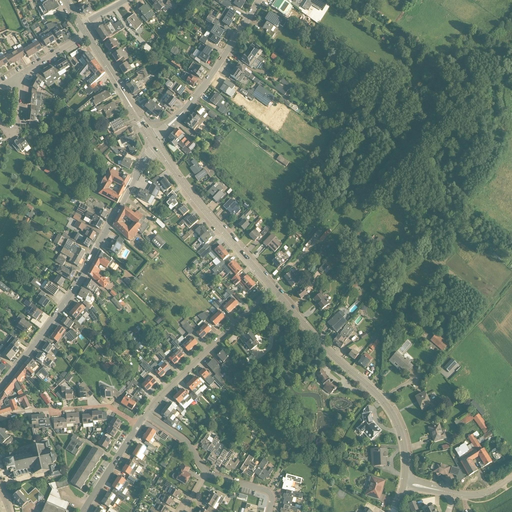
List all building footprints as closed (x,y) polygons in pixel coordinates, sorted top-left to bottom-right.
[(53,0),(52,0),(39,8),(37,9),(40,15),(42,13),(42,14),(56,5),(53,0)] [(152,0),(152,1),(155,4),(153,6),(156,10),(157,9),(159,11),(165,7),(161,2),(162,1),(160,0),(152,0)] [(177,5),(171,2),(168,0),(166,5),(175,10),(177,5)] [(221,0),(220,0),(218,0),(217,2),(227,9),(229,6),(221,0)] [(228,0),(228,1),(226,0),(220,0),(221,0),(229,6),(231,3),(234,5),(241,9),(244,4),(238,0),(228,0)] [(281,0),(277,0),(273,7),(285,15),(291,6),(281,0)] [(322,10),(326,4),(321,0),(320,0),(307,0),(307,1),(313,4),(322,10)] [(82,4),(76,7),(78,10),(80,14),(85,16),(92,12),(88,6),(85,8),(84,6),(82,4)] [(56,5),(42,14),(43,16),(41,17),(43,21),(57,13),(55,10),(58,8),(56,5)] [(144,7),(139,11),(147,21),(154,16),(147,6),(145,8),(144,7)] [(226,9),(222,15),(231,21),(235,14),(230,11),(229,10),(228,10),(226,9)] [(270,20),(269,22),(267,21),(263,29),(266,31),(266,32),(266,34),(272,38),(275,34),(271,31),(273,27),(276,29),(277,27),(278,28),(279,25),(283,27),(286,22),(281,19),(279,17),(277,16),(275,15),(272,13),(271,14),(269,13),(267,17),(270,20)] [(134,15),(127,20),(130,24),(131,23),(134,27),(133,28),(136,31),(142,24),(139,21),(138,22),(136,19),(137,19),(134,15)] [(208,18),(213,21),(218,24),(220,21),(210,15),(208,18)] [(222,23),(229,27),(232,22),(231,21),(222,15),(219,20),(222,22),(222,23)] [(104,42),(119,33),(124,29),(120,22),(114,25),(112,21),(96,31),(104,42)] [(48,30),(43,33),(51,44),(56,42),(53,37),(55,35),(53,32),(50,27),(49,25),(46,26),(48,30)] [(56,26),(50,27),(53,32),(55,35),(58,40),(63,37),(60,32),(62,31),(59,25),(56,26)] [(219,39),(223,32),(218,29),(214,35),(219,39)] [(214,35),(211,34),(210,33),(208,37),(207,36),(206,38),(203,37),(204,36),(197,32),(195,35),(201,39),(206,42),(208,39),(211,40),(210,41),(217,45),(221,40),(219,39),(214,35)] [(39,35),(40,37),(37,38),(41,44),(43,42),(46,47),(51,44),(43,33),(39,35)] [(114,43),(112,40),(105,45),(109,51),(115,48),(116,50),(121,47),(117,42),(114,43)] [(33,45),(37,53),(42,50),(37,42),(33,45)] [(283,42),(280,47),(287,52),(289,49),(288,47),(288,46),(287,45),(287,44),(283,42)] [(37,53),(33,45),(28,48),(33,56),(37,53)] [(247,53),(255,59),(260,63),(264,66),(264,65),(267,62),(259,57),(262,52),(260,50),(255,46),(254,47),(252,46),(251,47),(250,47),(249,47),(249,48),(249,49),(249,50),(247,53)] [(177,57),(180,52),(173,47),(170,52),(177,57)] [(207,57),(212,50),(206,47),(204,50),(202,48),(200,52),(207,57)] [(278,47),(274,52),(286,61),(290,55),(278,47)] [(13,53),(18,61),(23,58),(18,50),(17,51),(16,48),(12,50),(14,53),(13,53)] [(29,58),(24,50),(22,48),(18,50),(23,58),(27,56),(28,58),(29,58)] [(28,48),(24,50),(29,58),(33,56),(28,48)] [(116,63),(120,61),(122,60),(123,62),(128,58),(125,52),(123,53),(121,50),(112,56),(116,63)] [(199,63),(201,60),(206,63),(209,58),(207,57),(200,52),(196,57),(197,57),(196,58),(197,58),(195,61),(199,63)] [(9,56),(14,64),(18,61),(13,53),(9,56)] [(77,75),(81,78),(89,68),(88,66),(95,61),(92,57),(91,57),(88,53),(82,58),(80,59),(80,60),(85,66),(77,75)] [(245,55),(244,56),(243,56),(242,58),(243,59),(242,60),(244,61),(243,62),(249,67),(252,69),(253,68),(255,70),(260,63),(255,59),(247,53),(245,56),(245,55)] [(8,54),(4,57),(4,56),(3,56),(8,64),(10,66),(14,64),(9,56),(8,54)] [(273,54),(270,58),(277,63),(280,59),(273,54)] [(0,60),(4,67),(8,64),(3,56),(0,57),(0,60)] [(64,59),(60,61),(64,69),(69,66),(70,69),(73,67),(69,60),(66,62),(64,59)] [(57,73),(58,73),(64,69),(60,61),(55,64),(57,67),(55,69),(57,73)] [(81,78),(83,76),(86,78),(88,81),(92,78),(95,75),(101,70),(101,69),(101,68),(100,68),(99,67),(100,66),(98,64),(97,65),(95,61),(88,66),(89,68),(81,78)] [(193,63),(188,71),(199,78),(204,70),(193,63)] [(237,67),(235,69),(244,75),(248,78),(249,77),(252,80),(255,77),(251,74),(252,73),(246,68),(239,63),(239,64),(238,64),(237,64),(236,65),(236,66),(237,67)] [(124,75),(132,70),(135,68),(133,64),(129,67),(127,64),(120,68),(124,75)] [(61,78),(58,73),(57,73),(55,69),(52,70),(50,66),(45,69),(50,77),(52,80),(52,81),(54,82),(52,79),(56,77),(58,80),(61,78)] [(126,88),(128,91),(143,80),(147,77),(143,72),(145,70),(143,68),(135,73),(139,78),(140,77),(141,79),(136,82),(134,80),(126,85),(127,87),(126,88)] [(52,80),(50,77),(45,69),(41,72),(43,75),(40,77),(41,77),(43,81),(43,82),(46,85),(47,86),(49,85),(48,83),(52,81),(52,80)] [(239,83),(244,75),(235,69),(230,76),(239,83)] [(105,74),(101,70),(95,75),(92,78),(88,81),(88,82),(87,82),(91,86),(85,92),(89,96),(93,92),(96,95),(101,91),(94,83),(105,74)] [(182,79),(187,82),(194,87),(198,80),(190,76),(186,73),(182,79)] [(147,78),(147,77),(143,80),(128,91),(131,94),(132,93),(134,97),(140,93),(137,89),(154,77),(152,74),(147,78)] [(31,82),(39,87),(42,82),(43,82),(43,81),(41,77),(40,77),(37,79),(34,78),(31,82)] [(284,85),(293,91),(295,88),(291,85),(283,78),(280,82),(284,85)] [(175,82),(173,85),(168,81),(165,85),(169,90),(174,94),(176,92),(180,96),(185,90),(180,86),(175,82)] [(222,91),(232,98),(236,92),(232,90),(234,87),(226,81),(224,84),(226,86),(222,91)] [(37,91),(39,87),(31,82),(29,87),(32,89),(31,92),(37,93),(37,91)] [(278,85),(275,89),(285,96),(288,91),(278,85)] [(254,98),(257,100),(267,107),(275,97),(259,86),(254,93),(252,95),(247,91),(242,88),(239,92),(251,101),(254,98)] [(107,90),(98,95),(99,98),(92,102),(95,106),(111,97),(107,90)] [(163,98),(166,100),(167,102),(163,107),(165,109),(168,106),(171,108),(176,101),(172,97),(173,95),(169,91),(163,98)] [(27,95),(27,100),(36,101),(40,101),(41,93),(37,93),(31,92),(31,95),(27,95)] [(216,94),(210,102),(215,106),(216,106),(220,109),(218,111),(222,114),(226,109),(219,104),(223,99),(222,98),(216,94)] [(40,101),(36,101),(27,100),(26,105),(31,106),(30,109),(36,109),(40,110),(41,102),(40,101)] [(146,106),(152,112),(157,107),(160,104),(157,101),(154,104),(151,101),(146,106)] [(108,112),(110,117),(118,113),(114,106),(116,106),(114,102),(103,108),(102,105),(96,108),(98,112),(103,110),(105,113),(108,112)] [(204,111),(199,106),(193,113),(201,120),(207,113),(204,111)] [(84,108),(82,107),(73,114),(75,116),(84,108)] [(163,112),(157,107),(152,112),(155,114),(154,115),(157,118),(163,112)] [(26,116),(35,117),(36,109),(30,109),(30,111),(27,111),(26,116)] [(214,119),(217,116),(211,111),(208,114),(214,119)] [(198,134),(200,131),(198,129),(203,122),(201,120),(193,113),(185,124),(192,130),(198,134)] [(35,117),(26,116),(25,122),(29,122),(29,125),(34,126),(35,117)] [(120,118),(109,124),(107,125),(106,127),(107,128),(109,129),(111,128),(114,133),(120,130),(126,127),(124,123),(123,124),(120,118)] [(183,137),(184,137),(177,130),(173,134),(185,145),(191,151),(196,145),(192,142),(190,144),(183,137)] [(169,139),(170,139),(171,138),(172,139),(170,142),(176,147),(178,145),(183,149),(182,150),(188,156),(191,152),(191,151),(185,145),(173,134),(169,138),(169,139)] [(126,136),(120,139),(119,139),(122,146),(124,145),(126,147),(127,146),(130,152),(132,153),(136,151),(134,148),(136,147),(131,137),(127,138),(126,136)] [(18,140),(14,143),(17,148),(20,151),(21,153),(25,151),(24,150),(28,147),(22,139),(19,142),(18,140)] [(117,155),(118,153),(119,153),(116,148),(115,149),(112,146),(109,143),(111,142),(109,139),(105,142),(117,155)] [(286,167),(289,163),(279,156),(276,160),(277,160),(286,167)] [(133,162),(128,160),(124,158),(122,162),(123,163),(121,166),(129,170),(133,162)] [(194,166),(190,169),(192,173),(193,172),(196,176),(194,178),(198,182),(207,175),(210,179),(215,174),(207,167),(203,170),(201,166),(199,168),(194,161),(191,163),(194,166)] [(104,178),(111,183),(114,182),(122,186),(122,187),(125,188),(131,178),(120,173),(118,177),(110,173),(112,170),(109,169),(104,178)] [(163,186),(166,191),(171,188),(165,179),(161,182),(157,176),(151,181),(159,189),(163,186)] [(94,191),(96,192),(117,203),(125,188),(122,187),(118,193),(115,192),(114,194),(107,190),(111,183),(104,178),(99,187),(97,186),(94,191)] [(138,195),(138,196),(145,200),(147,196),(150,198),(152,195),(156,198),(159,192),(152,184),(148,192),(145,191),(144,192),(141,190),(139,193),(138,195)] [(216,189),(213,187),(208,192),(214,198),(213,199),(217,202),(224,195),(221,192),(223,190),(219,186),(216,189)] [(172,191),(166,198),(167,199),(168,197),(170,199),(168,201),(169,201),(166,204),(169,207),(169,208),(171,210),(177,204),(175,201),(177,199),(174,196),(175,195),(172,191)] [(234,203),(231,200),(223,207),(227,210),(228,209),(233,214),(234,213),(236,215),(240,210),(233,203),(234,203)] [(173,211),(175,214),(178,211),(183,216),(189,211),(184,206),(185,205),(183,203),(173,211)] [(80,204),(78,208),(98,218),(100,219),(101,217),(104,219),(107,214),(100,210),(99,213),(80,204)] [(123,218),(124,218),(125,216),(133,223),(131,225),(132,226),(138,232),(142,235),(149,226),(143,222),(146,219),(143,217),(144,216),(137,211),(134,215),(123,207),(119,215),(123,218)] [(89,224),(93,227),(99,230),(103,221),(98,219),(98,218),(78,208),(76,212),(85,217),(85,218),(91,221),(89,224)] [(132,226),(131,225),(129,228),(122,222),(124,218),(123,218),(119,215),(113,225),(128,240),(131,242),(131,241),(135,245),(139,241),(135,237),(138,232),(132,226)] [(181,226),(184,224),(189,229),(198,221),(193,215),(185,222),(183,219),(178,224),(181,226)] [(244,230),(249,225),(247,223),(249,221),(246,218),(239,225),(244,230)] [(259,224),(262,221),(259,218),(254,225),(256,227),(259,224)] [(163,228),(166,225),(159,219),(156,222),(163,228)] [(88,240),(89,239),(92,240),(96,234),(91,231),(91,232),(90,231),(90,232),(83,228),(85,226),(77,221),(75,226),(82,230),(81,231),(85,233),(83,237),(88,240)] [(202,226),(201,228),(200,227),(195,232),(199,236),(197,238),(198,239),(207,232),(202,226)] [(254,231),(249,236),(255,241),(259,237),(259,236),(261,235),(255,230),(254,231)] [(315,241),(321,234),(316,230),(303,245),(308,249),(315,241)] [(207,232),(198,239),(199,240),(200,238),(204,243),(202,244),(204,246),(209,242),(208,241),(212,238),(208,234),(209,233),(207,232)] [(82,237),(78,234),(76,233),(72,240),(63,234),(62,237),(74,244),(75,244),(77,239),(81,241),(80,244),(87,248),(91,242),(88,240),(83,237),(82,237)] [(184,241),(190,236),(187,233),(181,238),(184,241)] [(273,240),(275,238),(272,234),(263,243),(266,247),(267,246),(274,252),(278,249),(279,248),(280,247),(273,240)] [(159,250),(166,243),(158,235),(152,242),(159,250)] [(62,237),(57,245),(82,259),(85,253),(72,246),(74,244),(62,237)] [(375,242),(384,250),(388,246),(379,238),(375,242)] [(122,246),(119,243),(113,240),(110,245),(109,245),(107,249),(110,251),(110,252),(115,255),(117,251),(119,252),(122,246)] [(57,245),(57,246),(63,249),(59,257),(66,260),(67,258),(70,259),(69,262),(77,267),(82,259),(57,245)] [(211,252),(216,258),(225,251),(220,246),(215,251),(213,250),(211,247),(208,249),(200,257),(202,259),(203,260),(211,252)] [(197,253),(200,256),(206,251),(203,248),(197,253)] [(384,250),(375,259),(379,263),(388,254),(384,250)] [(112,261),(100,251),(97,257),(99,259),(100,258),(110,264),(109,264),(112,265),(110,268),(112,269),(115,265),(111,262),(112,261)] [(216,258),(221,264),(221,263),(225,260),(224,260),(229,256),(225,251),(216,258),(216,259),(216,258)] [(281,255),(278,257),(272,262),(278,268),(286,262),(284,259),(281,255)] [(66,260),(59,257),(55,263),(63,267),(66,261),(66,260)] [(99,259),(97,257),(93,265),(97,269),(99,270),(97,269),(100,265),(107,268),(108,266),(110,268),(112,265),(109,264),(110,264),(100,258),(99,259)] [(234,261),(227,266),(228,267),(225,269),(229,274),(238,266),(234,261)] [(322,273),(328,267),(324,263),(318,270),(322,273)] [(93,265),(88,274),(103,289),(108,284),(97,275),(100,271),(99,270),(97,269),(93,265)] [(225,268),(223,266),(217,271),(214,273),(213,275),(214,276),(216,275),(225,268)] [(233,283),(240,277),(238,274),(242,270),(238,266),(229,274),(233,278),(231,280),(233,283)] [(284,277),(288,283),(294,278),(296,275),(294,272),(296,271),(292,266),(287,270),(289,273),(284,277)] [(60,267),(57,273),(70,281),(76,271),(71,268),(69,272),(60,267)] [(65,281),(58,276),(55,281),(53,278),(50,283),(57,288),(59,286),(60,287),(65,281)] [(236,286),(236,285),(239,283),(243,288),(251,281),(247,276),(242,280),(240,277),(233,283),(236,286)] [(135,278),(132,283),(139,289),(142,284),(135,278)] [(298,283),(294,278),(288,283),(292,288),(298,283)] [(30,284),(34,287),(38,289),(39,290),(41,287),(35,283),(37,281),(34,279),(30,284)] [(88,279),(84,287),(92,292),(95,293),(98,287),(95,285),(96,285),(91,282),(92,281),(88,279)] [(0,281),(0,287),(9,293),(11,288),(0,281)] [(251,281),(243,288),(242,289),(246,294),(255,285),(251,281)] [(354,289),(359,285),(355,281),(350,286),(354,289)] [(46,288),(44,290),(53,296),(59,289),(57,288),(50,283),(48,282),(45,287),(46,288)] [(302,288),(303,289),(297,294),(301,299),(307,294),(305,291),(309,288),(309,287),(310,286),(308,284),(307,285),(302,288)] [(39,290),(38,289),(36,292),(39,294),(38,296),(42,299),(39,304),(45,308),(50,302),(44,298),(46,295),(39,290)] [(83,289),(79,296),(86,300),(88,296),(91,298),(93,295),(89,293),(83,289)] [(238,304),(233,299),(231,297),(233,294),(228,289),(226,292),(230,295),(225,300),(234,309),(238,304)] [(324,298),(320,293),(313,299),(322,310),(329,304),(327,302),(328,302),(327,301),(327,300),(324,297),(324,298)] [(111,300),(117,307),(120,310),(123,307),(114,298),(111,300)] [(24,304),(29,308),(32,310),(28,315),(36,320),(40,314),(36,311),(38,308),(32,304),(27,300),(24,304)] [(221,306),(229,313),(234,309),(225,300),(220,304),(217,301),(215,303),(219,307),(221,306)] [(83,304),(89,309),(90,309),(92,307),(89,304),(90,304),(85,301),(83,304)] [(82,316),(87,311),(85,309),(79,303),(74,309),(82,316)] [(70,314),(78,321),(82,316),(74,309),(70,314)] [(95,316),(90,309),(89,309),(87,311),(96,323),(98,321),(95,316)] [(218,310),(213,314),(220,322),(225,317),(218,310)] [(344,316),(344,315),(340,311),(328,323),(337,332),(347,323),(342,318),(344,316)] [(27,334),(28,332),(28,331),(29,332),(30,329),(32,327),(23,320),(25,318),(20,314),(15,321),(17,322),(14,326),(17,328),(18,327),(27,334)] [(213,315),(214,316),(210,320),(215,326),(220,322),(213,314),(213,315)] [(71,324),(72,322),(65,317),(61,323),(70,329),(72,326),(71,324)] [(182,327),(189,334),(190,335),(192,333),(184,325),(186,323),(187,322),(185,320),(180,324),(183,326),(182,327)] [(194,331),(186,323),(184,325),(192,333),(194,331)] [(200,327),(201,329),(206,335),(211,330),(206,324),(204,323),(200,327)] [(343,329),(333,342),(341,349),(344,345),(341,343),(352,329),(346,324),(343,328),(343,329)] [(65,332),(66,331),(59,326),(55,332),(63,338),(65,335),(71,343),(75,339),(69,332),(67,333),(65,332)] [(195,332),(202,339),(206,335),(201,329),(200,327),(195,332)] [(69,332),(75,339),(78,337),(72,329),(69,332)] [(55,332),(51,338),(57,343),(61,337),(63,338),(55,332)] [(251,351),(257,346),(255,342),(256,340),(250,333),(245,337),(248,341),(245,343),(251,351)] [(448,344),(437,334),(431,341),(443,351),(448,344)] [(188,335),(184,339),(193,348),(197,343),(191,336),(189,337),(188,335)] [(4,346),(15,355),(19,351),(16,349),(21,343),(16,339),(11,345),(8,342),(4,346)] [(175,339),(173,341),(178,346),(180,344),(188,352),(193,348),(184,339),(180,343),(175,339)] [(369,346),(372,350),(381,343),(377,339),(369,346)] [(403,354),(412,345),(408,342),(400,351),(403,354)] [(45,357),(52,362),(53,361),(55,358),(52,356),(54,353),(52,352),(54,348),(47,343),(42,350),(48,354),(45,357)] [(97,345),(94,347),(101,355),(103,353),(101,351),(102,350),(97,345)] [(15,355),(4,346),(0,351),(0,352),(10,361),(15,355)] [(159,349),(157,351),(165,359),(167,357),(159,349)] [(179,361),(184,356),(178,350),(174,355),(179,361)] [(354,360),(359,354),(356,352),(353,350),(348,355),(354,360)] [(162,361),(165,359),(157,351),(155,353),(162,361)] [(223,351),(217,356),(223,362),(228,357),(223,351)] [(169,359),(174,365),(179,361),(174,355),(171,352),(167,356),(169,359)] [(407,372),(412,366),(409,364),(411,361),(407,358),(407,359),(406,358),(405,359),(397,352),(389,361),(393,365),(396,362),(407,372)] [(52,362),(45,357),(40,353),(36,358),(42,363),(44,360),(48,363),(47,364),(50,366),(52,362)] [(360,359),(361,360),(358,363),(361,366),(361,365),(364,367),(369,361),(362,356),(360,359)] [(42,381),(44,379),(49,374),(43,367),(40,369),(37,367),(38,365),(30,358),(25,365),(34,374),(34,373),(42,381)] [(216,375),(214,377),(221,384),(224,381),(219,376),(221,375),(220,373),(223,371),(213,360),(207,366),(216,375)] [(157,365),(153,370),(144,361),(143,363),(151,372),(153,370),(161,378),(165,374),(160,368),(157,365)] [(107,371),(111,367),(107,362),(103,366),(107,371)] [(151,372),(143,363),(140,365),(149,374),(151,372)] [(164,363),(160,368),(165,374),(170,369),(164,363)] [(225,363),(222,366),(229,374),(233,371),(231,369),(225,363)] [(448,373),(456,365),(453,363),(446,371),(448,373)] [(28,379),(33,374),(34,374),(25,365),(21,370),(25,374),(24,376),(27,378),(28,379)] [(320,382),(319,382),(331,393),(334,390),(335,390),(338,386),(331,380),(330,380),(329,380),(327,377),(320,368),(314,372),(320,382)] [(209,375),(204,369),(199,374),(207,382),(212,378),(209,375)] [(25,374),(21,370),(14,378),(19,383),(21,386),(22,384),(19,382),(24,376),(25,374)] [(143,378),(146,381),(152,387),(156,382),(150,377),(147,374),(143,378)] [(58,382),(58,381),(56,383),(59,385),(64,380),(60,376),(59,377),(61,380),(58,382)] [(195,377),(191,381),(199,389),(203,385),(207,390),(210,388),(204,382),(203,384),(195,377)] [(221,384),(214,377),(212,379),(221,389),(223,386),(221,384)] [(14,386),(18,392),(22,390),(18,384),(17,382),(14,379),(3,392),(7,396),(8,397),(12,392),(10,391),(14,386)] [(152,387),(146,381),(141,386),(147,391),(152,387)] [(186,386),(192,392),(196,387),(199,390),(199,389),(191,381),(186,386)] [(87,386),(84,388),(79,389),(80,399),(87,398),(87,397),(91,397),(93,395),(94,395),(87,386)] [(65,387),(61,388),(62,396),(66,396),(66,400),(73,399),(72,391),(69,392),(69,389),(65,390),(65,387)] [(105,399),(107,398),(113,398),(113,397),(114,397),(117,399),(121,395),(116,389),(113,390),(113,388),(106,389),(106,387),(100,388),(100,391),(99,393),(101,394),(101,397),(105,397),(105,399)] [(198,401),(196,400),(191,394),(189,396),(188,395),(182,389),(178,394),(186,402),(187,403),(191,399),(194,402),(194,401),(196,403),(198,401)] [(5,403),(8,401),(9,401),(3,392),(0,395),(0,406),(4,403),(5,403)] [(421,407),(423,406),(425,407),(425,408),(430,405),(424,393),(415,398),(417,401),(418,400),(419,402),(419,403),(419,404),(420,407),(421,407)] [(16,399),(18,403),(18,404),(19,404),(18,403),(22,402),(25,409),(31,408),(26,399),(25,394),(24,395),(23,394),(18,397),(16,398),(16,399)] [(127,394),(121,404),(126,407),(133,397),(127,394)] [(178,394),(173,398),(179,404),(180,402),(183,405),(186,402),(178,394)] [(48,405),(51,402),(46,395),(42,398),(48,405)] [(133,397),(126,407),(132,411),(136,404),(138,401),(133,397)] [(13,399),(9,401),(13,412),(18,411),(15,404),(18,403),(16,399),(13,400),(13,399)] [(473,400),(470,403),(485,419),(488,416),(473,400)] [(0,415),(11,411),(8,401),(5,403),(6,406),(1,408),(0,407),(0,415)] [(169,403),(165,408),(173,415),(174,416),(177,412),(173,409),(175,408),(169,403)] [(178,406),(185,414),(187,412),(180,404),(178,406)] [(175,408),(181,414),(183,416),(185,414),(178,406),(175,408)] [(372,422),(368,406),(363,412),(365,423),(358,429),(362,433),(365,430),(368,433),(366,434),(371,439),(380,431),(372,422)] [(165,408),(161,413),(164,416),(163,417),(166,419),(164,421),(174,428),(176,425),(174,424),(175,423),(170,419),(173,415),(165,408)] [(45,416),(38,416),(38,421),(39,421),(39,425),(42,428),(42,429),(42,432),(45,431),(45,428),(46,428),(45,425),(50,424),(49,418),(49,417),(49,415),(48,415),(49,418),(48,419),(45,419),(45,416)] [(38,421),(38,416),(32,417),(32,426),(35,425),(36,429),(42,428),(39,425),(39,421),(38,421)] [(105,434),(104,436),(109,440),(111,436),(113,438),(117,431),(115,430),(116,428),(118,429),(122,423),(114,418),(110,424),(109,423),(108,425),(110,426),(107,430),(109,431),(106,435),(105,434)] [(434,441),(445,438),(443,434),(441,434),(438,426),(435,427),(434,427),(430,428),(433,437),(432,437),(434,441)] [(4,446),(6,447),(13,440),(13,438),(11,436),(9,438),(5,433),(7,431),(4,428),(1,430),(0,431),(0,442),(2,445),(4,446)] [(149,428),(146,434),(153,438),(156,433),(149,428)] [(482,436),(487,444),(494,439),(489,431),(482,436)] [(159,436),(165,440),(168,436),(162,432),(159,436)] [(149,443),(153,438),(146,434),(142,439),(149,443)] [(207,450),(212,453),(214,449),(221,439),(216,436),(211,443),(207,440),(210,435),(207,434),(201,443),(202,444),(202,445),(203,446),(202,448),(207,451),(207,450)] [(66,449),(71,453),(75,456),(79,451),(78,450),(81,446),(83,444),(77,439),(78,437),(73,435),(71,439),(72,440),(66,449)] [(104,436),(101,440),(109,445),(111,441),(109,440),(104,436)] [(106,450),(109,445),(101,440),(98,445),(106,450)] [(13,454),(7,455),(7,456),(6,456),(5,457),(5,459),(4,459),(3,461),(4,463),(5,464),(7,472),(10,471),(11,474),(8,474),(9,477),(11,477),(12,478),(12,479),(14,480),(16,480),(17,478),(17,477),(31,474),(32,476),(34,475),(35,475),(49,472),(50,477),(61,475),(59,469),(55,470),(54,468),(56,467),(55,465),(53,464),(53,463),(54,463),(56,461),(56,458),(56,455),(54,452),(52,451),(51,452),(51,450),(52,449),(52,447),(49,447),(48,441),(43,443),(43,446),(30,449),(29,449),(27,449),(26,451),(13,454)] [(139,444),(136,450),(143,454),(146,449),(139,444)] [(90,457),(88,460),(96,466),(103,454),(93,447),(91,450),(93,451),(91,454),(89,453),(88,456),(90,457)] [(481,450),(477,452),(474,448),(458,458),(469,476),(476,472),(470,461),(478,456),(485,467),(491,462),(484,449),(481,450)] [(219,467),(221,465),(228,453),(224,450),(222,453),(214,449),(212,453),(207,460),(212,463),(211,464),(213,465),(213,464),(215,466),(216,465),(219,467)] [(386,466),(386,461),(385,461),(385,458),(387,458),(387,450),(379,450),(379,449),(374,449),(374,466),(386,466)] [(143,454),(136,450),(132,455),(139,460),(143,454)] [(230,450),(230,451),(228,453),(221,465),(225,467),(225,468),(230,471),(231,469),(233,470),(233,469),(234,470),(240,460),(237,459),(234,464),(230,461),(234,453),(230,450)] [(259,467),(251,462),(254,459),(249,456),(246,461),(244,460),(242,463),(244,464),(240,470),(244,472),(243,473),(246,476),(247,475),(252,478),(254,473),(259,467)] [(81,469),(79,472),(88,477),(96,466),(88,460),(86,459),(84,462),(86,463),(84,466),(82,465),(80,468),(81,469)] [(265,478),(267,479),(274,469),(271,468),(268,472),(263,469),(268,462),(263,459),(259,467),(254,473),(259,476),(258,477),(263,480),(265,478)] [(146,468),(145,467),(138,463),(137,465),(129,460),(126,466),(135,472),(139,466),(144,470),(146,468)] [(440,476),(441,475),(447,477),(450,467),(435,463),(432,473),(436,474),(436,475),(436,476),(437,477),(439,477),(440,476)] [(178,480),(186,485),(191,475),(187,473),(190,469),(183,465),(180,469),(182,471),(179,476),(176,474),(174,474),(172,476),(173,478),(177,481),(178,480)] [(129,476),(128,478),(134,483),(136,480),(132,478),(135,472),(126,466),(122,471),(129,476)] [(464,478),(459,469),(457,471),(458,474),(456,476),(459,481),(464,478)] [(75,477),(73,480),(74,481),(72,484),(80,490),(88,477),(79,472),(78,471),(77,474),(78,475),(76,478),(75,477)] [(287,490),(294,492),(295,489),(291,488),(292,482),(301,484),(302,478),(286,474),(285,478),(284,478),(284,481),(283,481),(283,482),(284,483),(282,489),(287,490)] [(118,476),(115,482),(124,488),(125,488),(128,482),(133,485),(134,483),(128,478),(126,481),(118,476)] [(383,481),(373,478),(369,490),(367,490),(366,495),(379,499),(381,491),(380,490),(380,488),(381,488),(383,481)] [(126,488),(125,488),(124,488),(115,482),(112,487),(118,491),(119,492),(118,494),(118,495),(125,499),(126,500),(128,498),(122,494),(126,488)] [(165,485),(168,486),(164,492),(170,495),(177,499),(180,494),(177,492),(178,490),(176,488),(177,487),(167,482),(165,485)] [(64,511),(69,503),(61,500),(57,490),(55,483),(49,484),(52,490),(46,504),(43,510),(42,511),(64,511)] [(22,489),(13,497),(22,508),(30,500),(33,503),(36,501),(37,503),(42,498),(38,494),(34,490),(32,492),(33,493),(31,494),(28,496),(25,492),(22,489)] [(284,498),(283,505),(295,508),(296,505),(291,504),(293,498),(301,500),(303,495),(294,492),(287,490),(286,494),(285,494),(284,497),(283,498),(284,498)] [(108,492),(105,497),(114,504),(118,498),(123,502),(125,499),(118,495),(117,497),(108,492)] [(162,495),(160,495),(158,499),(165,504),(170,507),(174,501),(168,498),(170,495),(164,492),(162,495)] [(210,492),(207,497),(219,504),(222,499),(223,500),(225,497),(217,492),(216,495),(210,492)] [(105,497),(101,503),(108,507),(109,505),(112,507),(115,504),(114,504),(105,497)] [(209,507),(208,508),(213,511),(215,509),(213,508),(216,503),(219,504),(207,497),(204,503),(208,505),(208,506),(209,507)] [(163,507),(165,504),(158,499),(156,499),(154,503),(156,505),(154,509),(156,510),(159,511),(167,511),(169,510),(163,507)] [(411,511),(412,511),(417,510),(414,502),(408,504),(411,511)]
